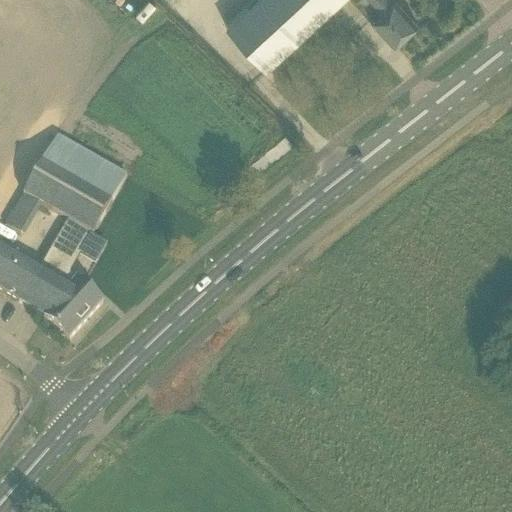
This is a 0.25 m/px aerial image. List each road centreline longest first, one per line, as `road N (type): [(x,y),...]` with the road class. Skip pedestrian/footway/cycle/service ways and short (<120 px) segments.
road 1 (secondary): [(81,410),(208,286),(511,44)]
road 2 (secondary): [(0,500),(81,410)]
